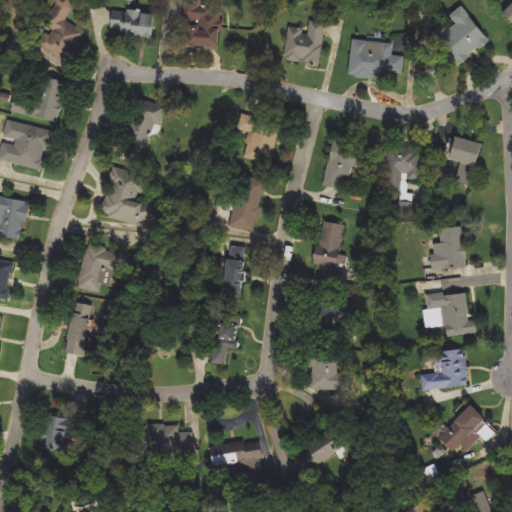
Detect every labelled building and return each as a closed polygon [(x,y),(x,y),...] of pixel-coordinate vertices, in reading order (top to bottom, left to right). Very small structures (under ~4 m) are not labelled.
[(86,32),(69,63),(34,44),(58,0),(68,0),(75,4),(65,21),(86,32)] [(511,23),(502,13),(511,3),(511,23)] [(219,49),(182,47),(184,6),(221,8),(219,49)] [(450,17),(461,7),(490,40),(461,66),(438,40),(456,24),(450,17)] [(154,12),(153,37),(112,36),(113,11),(154,12)] [(324,36),(321,65),(285,61),(289,28),(305,30),(304,34),(324,36)] [(394,44),(394,56),(405,57),(404,74),(388,73),(388,79),(350,77),(353,41),(394,44)] [(58,124),(15,112),(19,97),(37,102),(44,77),(69,84),(58,124)] [(165,110),(144,159),(120,148),(142,100),(165,110)] [(0,160),(0,156),(9,120),(53,132),(43,171),(0,160)] [(255,120),(280,124),(273,164),(248,160),(255,120)] [(482,144),(472,187),(453,183),(458,165),(449,163),(455,138),(482,144)] [(333,140),(369,146),(363,179),(345,176),(342,190),(325,187),(333,140)] [(425,150),(421,183),(409,181),(408,194),(415,195),(412,217),(399,216),(402,195),(385,193),(390,146),(425,150)] [(148,175),(142,201),(162,206),(158,222),(141,218),(139,226),(102,217),(114,167),(148,175)] [(256,232),(230,227),(241,176),(267,182),(256,232)] [(23,241),(0,237),(0,196),(29,201),(23,241)] [(312,277),(321,222),(346,227),(337,281),(312,277)] [(434,272),(432,255),(443,254),(442,229),(465,228),(468,270),(434,272)] [(249,249),(241,295),(221,292),(229,245),(249,249)] [(121,252),(118,272),(106,270),(102,295),(79,291),(86,246),(121,252)] [(0,299),(0,260),(15,263),(9,301),(0,299)] [(478,334),(447,337),(446,325),(431,327),(428,296),(467,293),(470,322),(477,322),(478,334)] [(333,332),(310,330),(313,296),(355,300),(354,317),(335,315),(333,332)] [(86,355),(67,352),(75,303),(94,306),(86,355)] [(231,366),(216,366),(216,323),(231,323),(231,366)] [(423,391),(422,373),(439,371),(438,352),(465,350),(468,387),(423,391)] [(311,390),(312,352),(348,353),(347,391),(311,390)] [(438,439),(471,405),(498,432),(488,442),(483,437),(468,452),(461,445),(453,453),(438,439)] [(86,420),(84,439),(67,436),(65,452),(46,449),(51,415),(86,420)] [(194,432),(195,451),(154,453),(153,427),(180,427),(180,433),(194,432)] [(317,463),(306,443),(333,429),(344,449),(317,463)] [(210,445),(262,440),(266,482),(242,484),(240,466),(212,469),(210,445)] [(470,511),(465,501),(485,491),(494,511),(470,511)]
